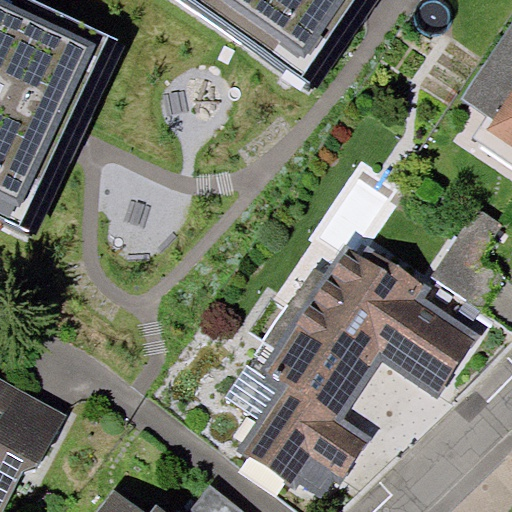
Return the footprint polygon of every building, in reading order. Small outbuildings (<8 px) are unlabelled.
[(177,0),(171,11),(196,27),(213,0),(177,0)] [(511,52),(470,115),(492,130),(478,152),(511,174),(511,52)] [(254,458),(294,484),(314,455),(348,478),(368,449),(336,427),(389,349),(447,387),(479,339),(421,300),(428,290),(357,243),(333,278),(321,270),(294,309),(277,298),(251,337),(266,346),(252,366),(296,395),(254,458)] [(41,479),(67,434),(27,411),(35,397),(0,376),(0,497),(12,505),(30,473),(41,479)] [(123,511),(107,500),(98,511),(123,511)]
